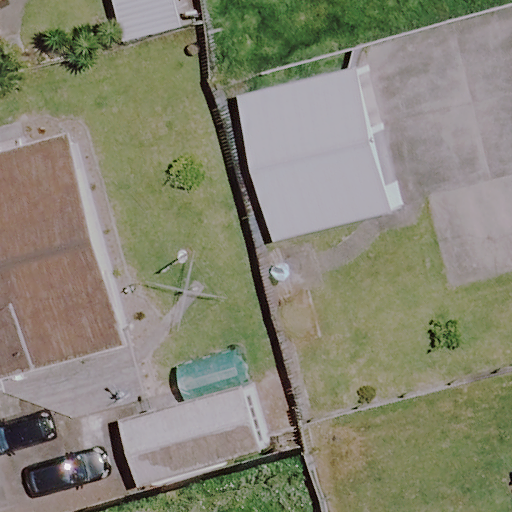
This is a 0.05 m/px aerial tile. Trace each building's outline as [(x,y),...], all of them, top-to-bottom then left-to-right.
[(0,0),(0,16),(17,4),(14,0),(0,0)] [(197,30),(190,0),(114,0),(125,46),(197,30)] [(395,213),(357,70),(236,102),(274,245),(395,213)] [(0,162),(0,393),(125,362),(71,145),(0,162)] [(268,455),(251,385),(125,417),(142,487),(214,469),(268,455)] [(315,511),(304,462),(218,484),(224,511),(315,511)]
